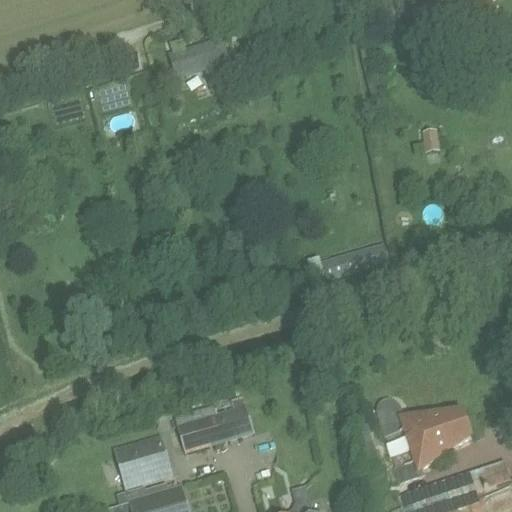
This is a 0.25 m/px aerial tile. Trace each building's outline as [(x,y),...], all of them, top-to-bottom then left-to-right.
[(401,30),(442,19),(436,0),(400,0),(393,2),(401,30)] [(469,38),(472,48),(475,61),(492,56),(488,43),(505,38),(496,8),(481,13),(479,7),(450,15),(457,42),(469,38)] [(245,17),(220,24),(223,38),(249,31),(245,17)] [(207,70),(214,92),(233,86),(220,44),(172,59),(178,79),(207,70)] [(353,83),(362,81),(358,64),(348,66),(353,83)] [(117,99),(117,109),(132,109),(133,99),(117,99)] [(427,158),(441,154),(438,133),(424,136),(427,158)] [(391,268),(385,248),(322,267),(328,286),(391,268)] [(174,421),(185,457),(252,437),(241,401),(229,404),(232,413),(217,418),(214,409),(174,421)] [(458,450),(470,443),(462,417),(403,421),(398,409),(398,408),(396,406),(394,404),(391,403),(389,403),(387,403),(384,404),(382,405),(380,407),(378,409),(377,410),(377,412),(376,414),(376,416),(383,438),(384,437),(394,468),(392,469),(398,489),(422,481),(420,474),(447,457),(445,451),(451,449),(458,450)] [(161,441),(117,455),(128,492),(173,479),(161,441)] [(469,477),(476,497),(483,495),(483,496),(489,494),(488,493),(511,486),(504,465),(469,477)] [(187,511),(181,488),(128,505),(129,511),(187,511)]
